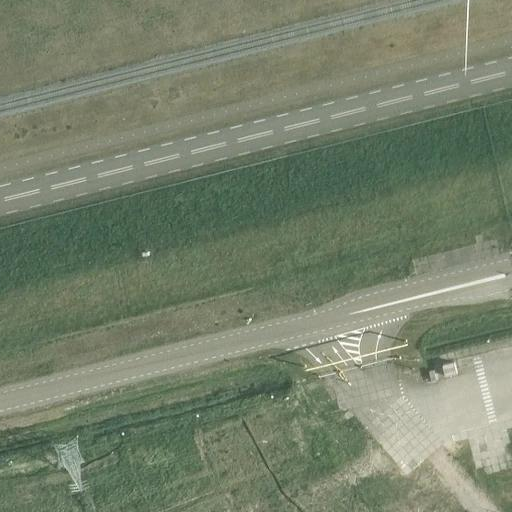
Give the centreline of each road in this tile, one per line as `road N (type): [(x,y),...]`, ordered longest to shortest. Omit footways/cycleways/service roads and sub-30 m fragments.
road 1 (unclassified): [(0,402),(511,272)]
road 2 (unclassified): [(511,69),(0,198)]
road 3 (unknown): [(413,441),(293,511)]
